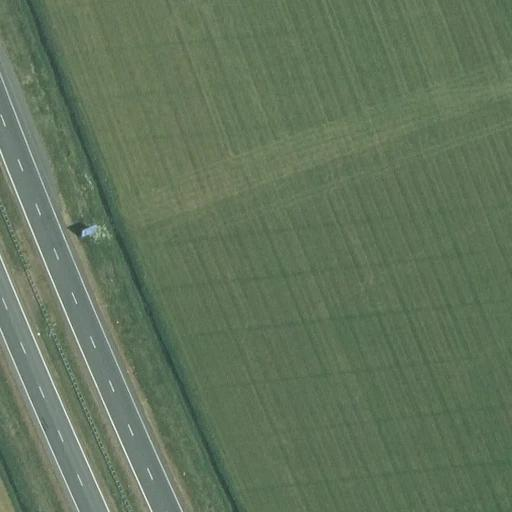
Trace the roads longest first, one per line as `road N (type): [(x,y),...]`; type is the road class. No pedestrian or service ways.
road 1 (trunk): [(166,511),(0,113)]
road 2 (trunk): [(0,293),(93,511)]
